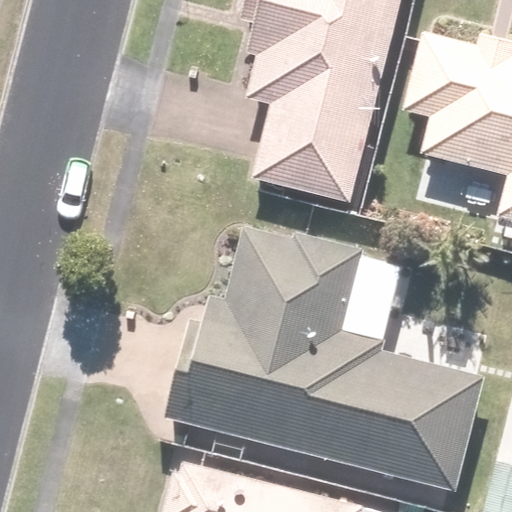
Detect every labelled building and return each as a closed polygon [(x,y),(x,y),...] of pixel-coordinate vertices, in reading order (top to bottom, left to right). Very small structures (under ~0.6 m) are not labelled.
[(246,0),(238,33),(261,39),(247,93),(274,100),(255,176),(352,201),(403,0),(246,0)] [(511,53),(500,50),(504,32),(482,26),(477,44),(429,32),(410,108),(434,114),(424,152),(511,173),(511,185),(500,231),(511,233),(511,53)] [(201,292),(169,412),(461,489),(490,380),(380,351),(384,336),(344,326),(365,249),(248,218),(227,299),(201,292)] [(511,511),(511,461),(496,458),(485,511),(511,511)] [(159,511),(385,511),(171,462),(159,511)]
